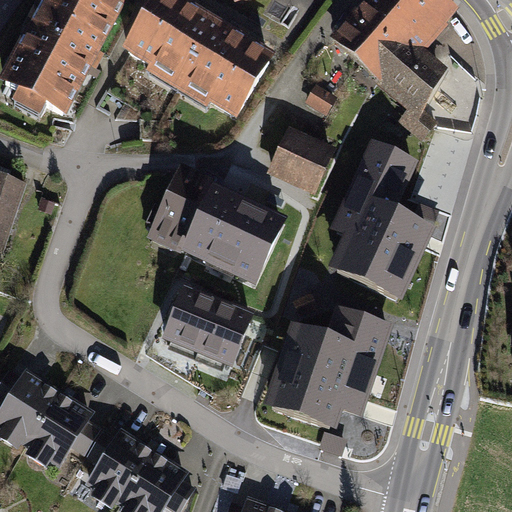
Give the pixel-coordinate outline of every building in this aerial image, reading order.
[(37,28),(6,86),(62,116),(122,3),(117,0),(51,0),(52,0),(54,1),(39,30),(37,28)] [(211,103),(237,118),(269,63),(164,0),(160,0),(129,53),(154,68),(156,66),(213,100),(211,103)] [(406,17),(386,0),(373,0),(337,42),(363,64),(406,17)] [(363,64),(382,80),(410,49),(405,46),(416,32),(427,41),(456,9),(444,1),(442,0),(420,0),(406,17),(363,64)] [(386,0),(406,17),(420,0),(386,0)] [(440,75),(410,49),(382,80),(419,112),(440,75)] [(334,100),(317,90),(309,103),(326,113),(334,100)] [(331,155),(290,137),(273,174),(314,193),(331,155)] [(412,166),(375,149),(336,233),(353,241),(338,275),(396,301),(427,233),(390,216),(412,166)] [(207,182),(185,172),(155,235),(182,248),(182,249),(188,253),(214,196),(203,191),(207,182)] [(25,187),(0,178),(0,246),(4,248),(25,187)] [(281,227),(214,196),(188,253),(209,262),(212,254),(239,266),(235,274),(255,284),(281,227)] [(218,307),(186,293),(167,340),(199,353),(218,307)] [(251,320),(218,307),(199,353),(232,366),(251,320)] [(272,411),(329,431),(336,410),(358,417),(387,330),(340,314),(330,344),(298,334),(272,411)] [(58,397),(27,377),(23,384),(10,375),(0,391),(0,401),(9,407),(0,420),(0,427),(28,446),(58,397)] [(89,416),(58,397),(28,446),(59,465),(70,446),(84,455),(99,431),(85,423),(89,416)] [(153,456),(122,437),(118,444),(105,435),(90,458),(103,467),(91,486),(122,505),(153,456)] [(183,476),(153,456),(122,505),(132,511),(160,511),(165,505),(174,511),(179,511),(193,491),(180,483),(183,476)]
